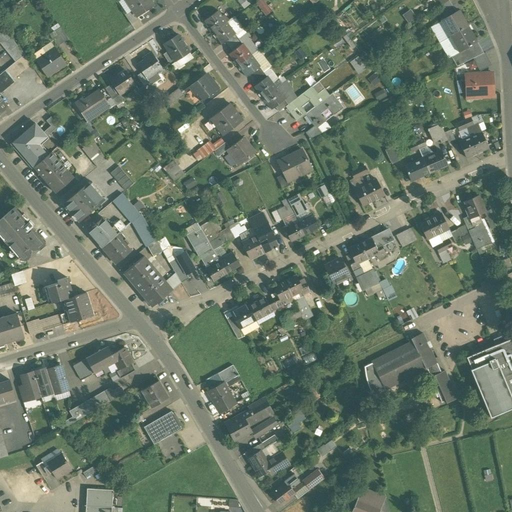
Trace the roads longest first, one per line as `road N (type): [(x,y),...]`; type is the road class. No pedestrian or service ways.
road 1 (residential): [(140,322),(201,304),(511,157)]
road 2 (residential): [(257,511),(140,322)]
road 3 (residential): [(177,12),(0,135)]
road 4 (residential): [(140,322),(0,160)]
road 5 (residential): [(177,12),(282,144)]
road 6 (residential): [(0,366),(140,322)]
road 7 (residential): [(505,31),(511,157)]
